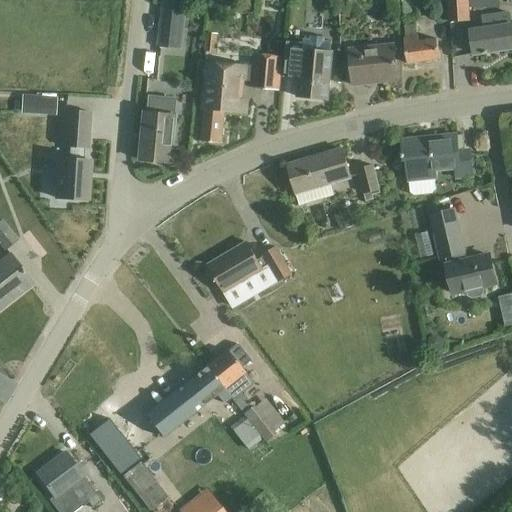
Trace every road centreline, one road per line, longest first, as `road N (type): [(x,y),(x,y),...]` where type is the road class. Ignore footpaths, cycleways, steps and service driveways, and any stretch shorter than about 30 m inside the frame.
road 1 (residential): [(135,227),(205,179),(282,147),(369,122),(511,100)]
road 2 (residential): [(0,435),(85,290),(135,227)]
road 3 (residential): [(135,227),(121,173),(139,0)]
